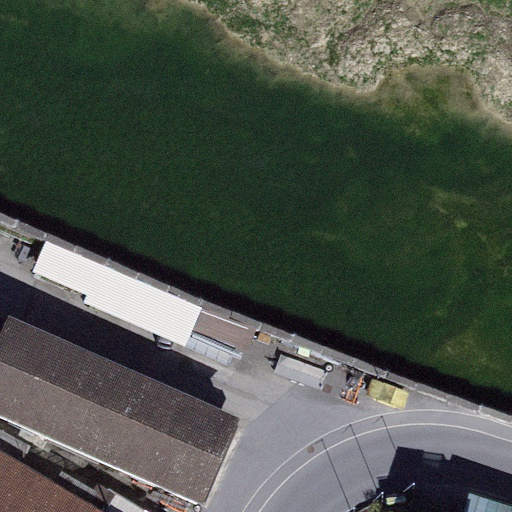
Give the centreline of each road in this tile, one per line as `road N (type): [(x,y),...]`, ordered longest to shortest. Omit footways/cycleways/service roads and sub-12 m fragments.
road 1 (residential): [(0,294),(334,429),(354,465)]
road 2 (residential): [(354,465),(440,450),(511,469)]
